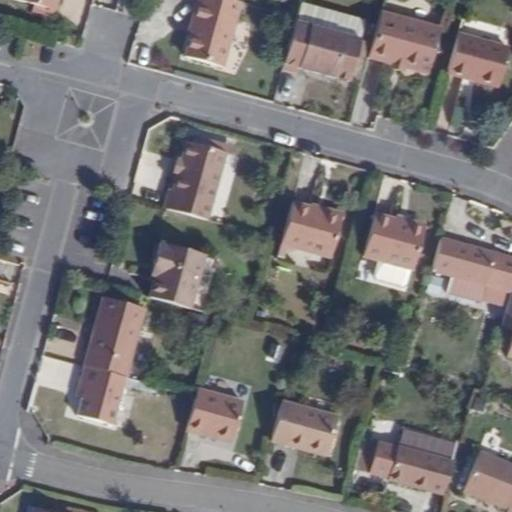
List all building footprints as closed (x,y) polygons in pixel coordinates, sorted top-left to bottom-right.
[(18,0),(52,8),(54,0),(18,0)] [(219,67),(238,2),(230,0),(195,0),(190,20),(193,23),(183,57),(219,67)] [(295,18),(294,23),(309,27),(345,38),(361,42),(365,28),(298,9),(295,18)] [(438,31),(379,15),(367,59),(389,65),(402,69),(426,75),(438,31)] [(294,23),(289,41),(281,71),(296,75),(297,69),(312,73),(349,84),(361,42),(309,27),(294,23)] [(507,51),(456,37),(446,75),(496,89),(507,51)] [(400,75),(402,69),(389,65),(387,72),(400,75)] [(166,190),(161,208),(204,219),(222,152),(183,141),(179,158),(174,175),(170,191),(166,190)] [(168,172),(174,175),(179,158),(172,156),(168,172)] [(340,217),(292,206),(280,248),(329,261),(340,217)] [(418,228),(370,215),(359,258),(407,271),(418,228)] [(439,240),(431,272),(450,278),(485,288),(493,253),(440,239),(439,240)] [(151,277),(145,297),(146,297),(185,308),(200,254),(155,242),(150,261),(156,263),(151,277)] [(146,275),(151,277),(156,263),(150,261),(150,262),(146,275)] [(485,288),(450,278),(445,294),(480,304),(485,288)] [(511,286),(501,327),(511,330),(504,356),(511,357),(511,286)] [(102,298),(83,367),(122,378),(124,378),(143,309),(102,298)] [(83,367),(77,365),(74,380),(79,383),(75,397),(71,414),(109,425),(122,378),(83,367)] [(79,383),(74,380),(70,396),(75,397),(79,383)] [(194,397),(185,431),(229,443),(241,401),(196,390),(194,397)] [(281,402),(270,441),(323,455),(335,416),(281,402)] [(402,430),(398,447),(451,461),(456,444),(402,430)] [(388,483),(442,496),(451,461),(398,447),(396,447),(396,449),(377,444),(369,476),(388,481),(388,483)] [(504,511),(511,511),(511,469),(478,455),(462,493),(505,511),(504,511)]
